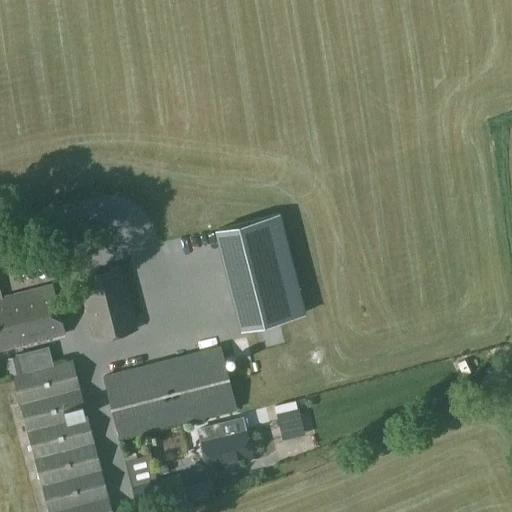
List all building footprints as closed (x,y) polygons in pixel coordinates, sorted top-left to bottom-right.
[(240,331),(305,313),(280,212),(214,230),(240,331)] [(93,341),(138,330),(122,265),(77,277),(93,341)] [(1,298),(0,293),(0,350),(65,334),(52,285),(1,298)] [(219,348),(103,378),(118,439),(235,409),(219,348)] [(10,376),(13,375),(21,373),(17,357),(6,359),(10,376)] [(49,511),(112,511),(72,360),(21,373),(13,375),(49,511)] [(244,428),(227,432),(224,422),(196,429),(207,471),(252,459),(244,428)] [(135,509),(184,498),(179,476),(130,487),(135,509)]
